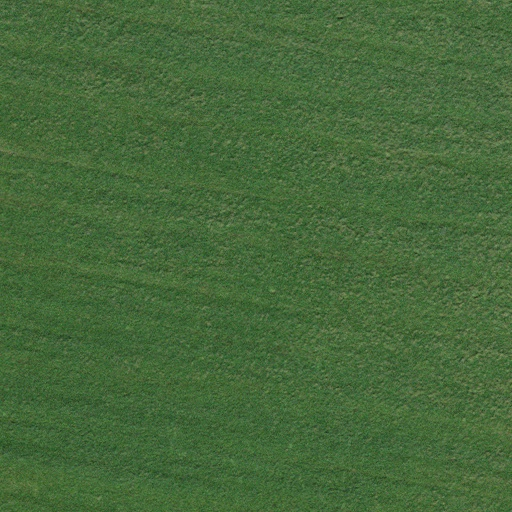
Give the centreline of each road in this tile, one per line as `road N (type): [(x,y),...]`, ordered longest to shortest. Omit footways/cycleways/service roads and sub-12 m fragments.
road 1 (motorway): [(234,511),(278,0)]
road 2 (motorway): [(85,0),(68,511)]
